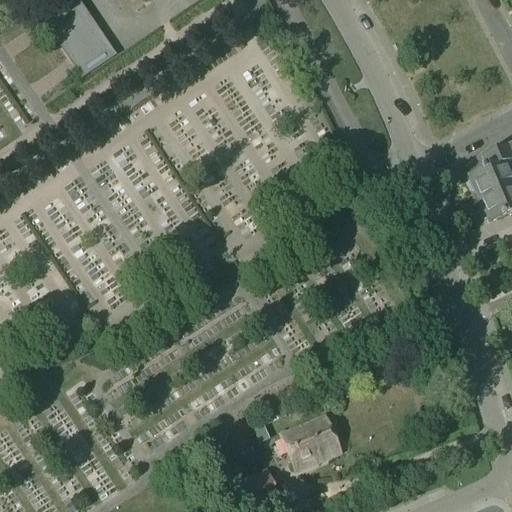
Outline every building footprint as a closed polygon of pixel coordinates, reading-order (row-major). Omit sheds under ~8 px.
[(81,23),(86,20),(79,10),(75,13),(69,5),(74,2),(72,0),(56,0),(37,13),(48,31),(47,32),(59,48),(59,47),(81,79),(111,58),(100,41),(95,44),(81,23)] [(468,182),(466,185),(470,194),(474,194),(477,202),(511,187),(511,182),(504,164),(511,161),(511,145),(488,156),(493,167),(467,178),(468,182)] [(511,187),(477,202),(480,210),(479,213),(482,222),(486,222),(487,226),(511,215),(511,187)] [(284,418),(281,411),(264,418),(267,426),(284,418)] [(322,420),(278,438),(280,444),(294,475),(323,463),(338,456),(322,420)] [(281,511),(265,474),(219,493),(227,511),(281,511)]
